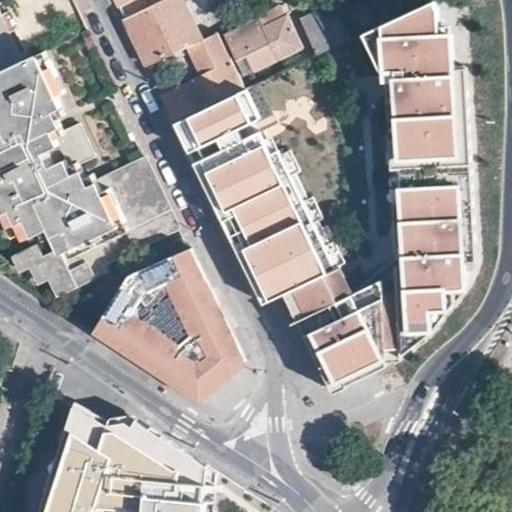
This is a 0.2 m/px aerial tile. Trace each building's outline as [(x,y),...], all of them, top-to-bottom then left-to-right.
[(117,0),(125,18),(162,0),(117,0)] [(182,0),(162,0),(125,18),(138,44),(147,63),(184,45),(200,38),(184,3),(182,0)] [(476,258),(465,64),(452,64),(450,30),(434,0),(425,0),(375,23),(365,29),(388,76),(399,270),(353,292),(340,264),(278,294),(291,322),(298,319),(332,389),(391,361),(433,328),(465,284),(476,258)] [(375,23),(363,0),(333,0),(334,1),(351,35),(365,29),(375,23)] [(323,48),(351,35),(334,1),(307,15),(323,48)] [(219,34),(238,75),(299,47),(280,5),(219,34)] [(0,82),(2,87),(0,88),(0,205),(14,236),(30,229),(33,235),(47,228),(57,250),(42,257),(36,246),(15,256),(20,270),(31,265),(39,281),(49,276),(57,294),(105,271),(102,263),(180,226),(146,156),(88,183),(53,109),(61,106),(56,96),(62,93),(63,92),(63,91),(63,90),(48,58),(40,62),(37,55),(18,64),(0,26),(0,23),(5,21),(0,11),(0,82)] [(184,45),(198,75),(161,92),(174,119),(243,86),(238,75),(219,34),(216,29),(200,38),(184,45)] [(243,86),(174,119),(188,147),(260,112),(247,84),(243,86)] [(270,157),(257,130),(194,161),(263,301),(278,294),(340,264),(284,150),(270,157)] [(223,313),(203,274),(190,247),(130,274),(144,289),(157,304),(161,301),(171,296),(191,333),(186,337),(224,380),(227,377),(247,361),(223,313)] [(179,343),(143,320),(151,309),(157,304),(144,289),(130,274),(94,333),(198,401),(224,380),(186,337),(179,343)] [(140,511),(141,501),(209,507),(213,471),(133,419),(129,425),(122,421),(107,424),(74,407),(40,511),(92,511),(93,511),(103,511),(140,511)] [(208,511),(209,507),(141,501),(140,511),(208,511)]
